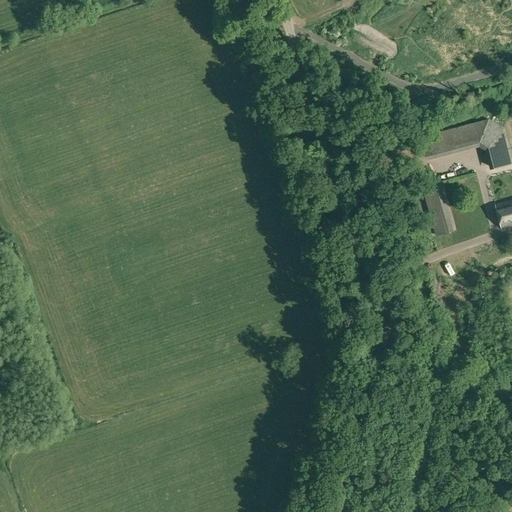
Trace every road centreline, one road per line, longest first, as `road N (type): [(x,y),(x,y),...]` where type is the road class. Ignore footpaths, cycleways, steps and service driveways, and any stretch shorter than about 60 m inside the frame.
road 1 (unclassified): [(380,320),(298,40),(276,0)]
road 2 (unclassified): [(347,511),(380,320)]
road 3 (unclassified): [(511,432),(380,320)]
